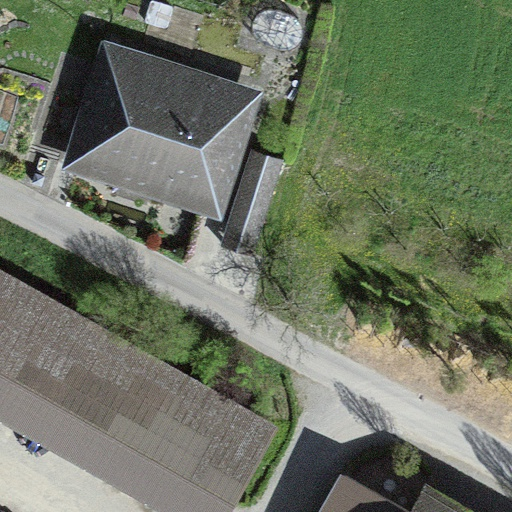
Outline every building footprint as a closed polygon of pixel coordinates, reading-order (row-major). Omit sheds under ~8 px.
[(262,43),(279,49),(292,47),(301,37),(300,23),(291,14),(273,8),(260,10),(252,21),(253,34),(262,43)] [(243,89),(115,48),(83,146),(211,187),(243,89)] [(251,253),(282,159),(252,149),(221,243),(251,253)] [(0,369),(230,499),(269,431),(0,279),(0,369)] [(328,511),(377,511),(389,491),(351,470),(328,511)]
